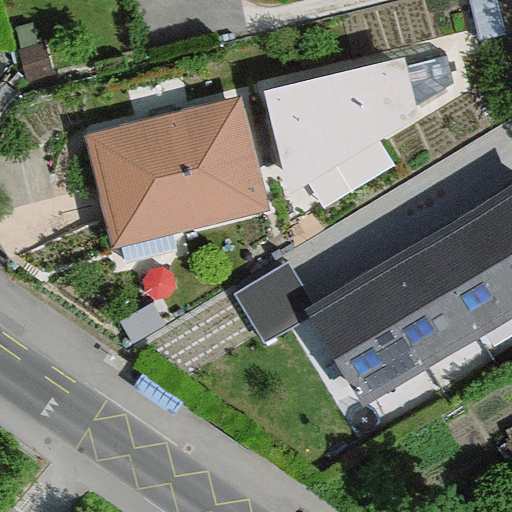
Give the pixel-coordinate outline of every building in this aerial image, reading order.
[(503,0),(474,0),(484,36),(511,31),(503,0)] [(511,0),(503,0),(511,31),(511,30),(511,0)] [(48,72),(41,44),(22,49),(29,77),(48,72)] [(400,65),(411,108),(455,82),(449,54),(400,65)] [(400,65),(275,93),(297,177),(411,108),(400,65)] [(238,105),(99,138),(123,234),(173,223),(262,202),(238,105)] [(511,187),(317,304),(352,388),(511,295),(511,187)] [(173,223),(123,234),(130,259),(179,247),(173,223)] [(167,323),(155,303),(121,325),(133,344),(167,323)]
